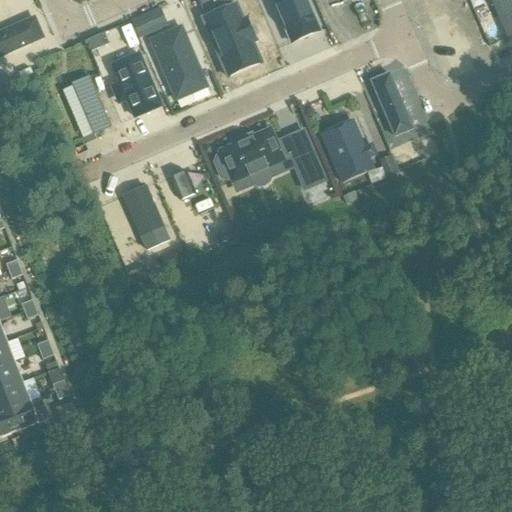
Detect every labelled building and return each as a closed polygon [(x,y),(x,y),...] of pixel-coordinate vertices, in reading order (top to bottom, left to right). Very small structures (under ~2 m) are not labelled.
[(272,0),(297,58),(327,45),(306,0),(272,0)] [(377,23),(366,0),(329,0),(345,37),(377,23)] [(511,0),(484,0),(508,55),(511,52),(511,0)] [(246,26),(237,5),(236,3),(202,17),(228,77),(229,79),(263,64),(262,62),(253,43),(257,41),(250,24),(246,26)] [(133,23),(138,35),(140,39),(168,27),(161,10),(132,22),(133,23)] [(462,17),(446,24),(468,74),(484,67),(462,17)] [(0,60),(44,42),(34,20),(0,33),(0,60)] [(181,29),(151,42),(177,101),(207,88),(181,29)] [(92,53),(109,45),(105,34),(87,41),(92,53)] [(110,62),(139,128),(166,116),(137,50),(110,62)] [(87,67),(70,74),(91,122),(108,115),(87,67)] [(365,82),(388,139),(407,131),(384,74),(365,82)] [(321,136),(343,186),(375,171),(354,122),(321,136)] [(234,182),(250,175),(250,176),(250,177),(250,178),(250,179),(251,179),(251,180),(251,181),(252,181),(253,182),(253,183),(254,183),(254,184),(255,184),(256,184),(257,185),(258,185),(259,185),(260,185),(261,185),(262,185),(262,184),(263,184),(264,184),(265,183),(266,182),(267,182),(267,181),(268,180),(268,179),(269,178),(269,177),(269,176),(269,175),(269,174),(269,173),(268,172),(268,171),(267,170),(266,169),(266,168),(292,157),(285,141),(276,145),(270,133),(223,153),(221,154),(223,157),(219,159),(217,164),(223,178),(223,179),(228,180),(232,178),(234,182)] [(393,153),(401,172),(441,155),(433,136),(393,153)] [(313,153),(293,162),(306,191),(326,183),(313,153)] [(392,157),(380,162),(388,179),(399,174),(392,157)] [(169,176),(179,200),(194,195),(184,170),(169,176)] [(125,199),(142,238),(164,228),(147,189),(125,199)] [(354,194),(344,198),(347,205),(357,200),(354,194)] [(223,234),(216,237),(221,249),(223,248),(238,241),(233,230),(223,234)] [(158,261),(163,273),(178,267),(173,254),(158,261)] [(9,275),(20,270),(18,263),(6,267),(9,275)] [(146,268),(128,275),(133,286),(137,285),(151,279),(147,270),(146,268)] [(20,270),(9,275),(12,282),(23,278),(20,270)] [(25,314),(36,310),(33,303),(22,307),(25,314)] [(36,310),(25,314),(28,322),(39,317),(36,310)] [(40,354),(51,350),(49,343),(37,347),(40,354)] [(0,369),(14,364),(7,344),(0,346),(0,369)] [(51,350),(40,354),(43,362),(54,358),(51,350)] [(0,391),(22,383),(14,364),(0,369),(0,391)] [(22,383),(0,391),(0,415),(30,404),(22,383)] [(56,395),(67,390),(64,383),(53,387),(56,395)] [(67,390),(56,395),(59,402),(70,398),(67,390)] [(0,437),(1,440),(49,421),(41,400),(30,404),(0,415),(0,437)] [(65,432),(80,426),(72,404),(56,410),(65,432)]
